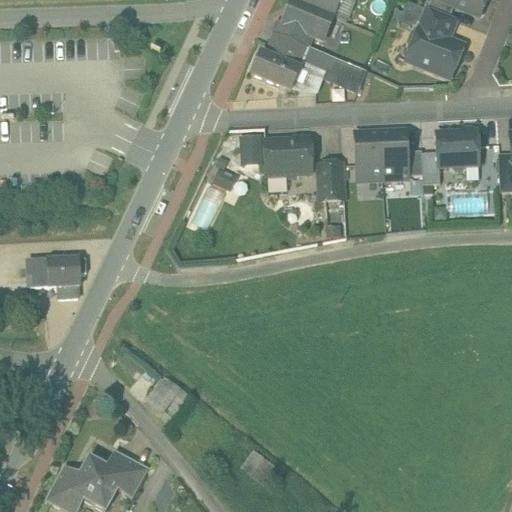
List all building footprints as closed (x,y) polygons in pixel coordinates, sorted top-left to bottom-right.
[(293,0),(291,4),(333,20),(341,0),(293,0)] [(454,9),(436,2),(437,2),(432,0),(431,0),(427,11),(428,12),(450,20),(454,9)] [(437,0),(437,2),(436,2),(454,9),(480,19),(487,0),(437,0)] [(333,20),(291,4),(282,27),(282,28),(311,40),(323,45),(333,20)] [(450,20),(428,12),(422,24),(448,35),(450,36),(456,23),(450,20)] [(448,35),(422,24),(419,33),(419,32),(417,35),(412,37),(409,46),(411,51),(406,63),(451,81),(463,50),(455,47),(451,49),(446,47),(444,43),(448,35)] [(311,40),(282,28),(282,27),(278,25),(273,37),(306,51),(307,51),(311,40)] [(306,51),(273,37),(270,46),(305,60),(308,51),(307,51),(306,51)] [(305,60),(270,46),(264,60),(259,58),(251,78),(291,95),(295,85),(302,88),(307,77),(299,74),(303,66),(305,60)] [(374,79),(308,51),(305,60),(303,66),(324,74),(322,80),(357,94),(359,91),(368,94),(374,79)] [(462,133),(459,136),(436,138),(437,156),(438,169),(439,169),(451,168),(455,172),(462,171),(465,168),(478,167),(476,136),(475,136),(472,132),(462,133)] [(405,136),(380,137),(382,181),(407,180),(406,156),(405,136)] [(380,137),(355,138),(357,182),(382,181),(380,137)] [(289,145),(265,146),(268,197),(283,196),(282,177),(286,181),(293,180),(297,177),(310,176),(308,144),(307,144),(304,141),(293,142),(289,145)] [(421,155),(406,156),(407,180),(422,179),(421,157),(421,155)] [(437,156),(421,157),(422,179),(423,188),(440,188),(439,169),(438,169),(437,156)] [(511,158),(499,159),(501,195),(511,194),(511,172),(511,158)] [(341,167),(317,169),(319,204),(343,203),(341,167)] [(210,186),(228,196),(237,179),(219,170),(210,186)] [(78,262),(27,265),(27,281),(26,281),(27,283),(29,283),(30,292),(57,291),(58,302),(78,301),(77,290),(79,290),(78,278),(86,277),(85,263),(78,263),(78,262)] [(189,399),(163,379),(148,398),(156,404),(153,407),(171,421),(189,399)] [(275,469),(256,453),(243,471),(262,486),(275,469)] [(106,471),(89,461),(79,479),(70,497),(82,504),(97,511),(106,511),(117,493),(132,465),(122,459),(119,465),(112,461),(106,471)] [(147,473),(132,465),(117,493),(132,502),(147,473)] [(64,470),(46,504),(61,511),(77,511),(82,504),(70,497),(79,479),(64,470)]
